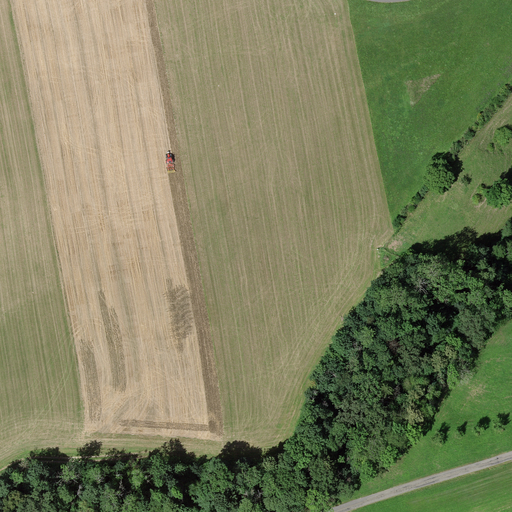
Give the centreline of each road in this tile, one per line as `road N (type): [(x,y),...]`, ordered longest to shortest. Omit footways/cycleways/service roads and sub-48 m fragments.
road 1 (unclassified): [(511,454),(332,511)]
road 2 (track): [(0,474),(28,462),(150,456)]
